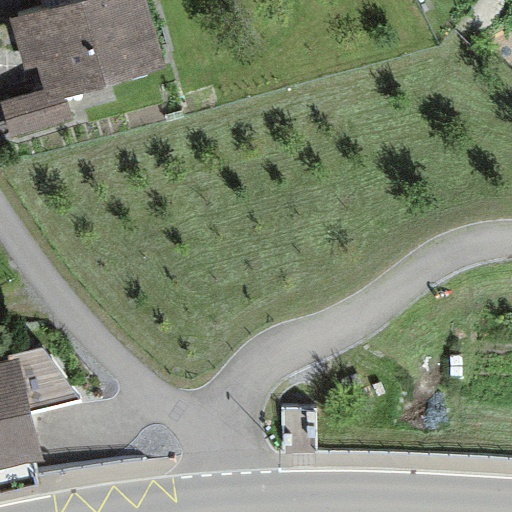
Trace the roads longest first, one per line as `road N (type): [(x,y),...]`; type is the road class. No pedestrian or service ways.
road 1 (residential): [(224,431),(241,394),(275,357),(348,327),(441,264),(511,240)]
road 2 (residential): [(224,431),(161,393),(83,316),(0,193)]
road 3 (tertiary): [(230,499),(511,507)]
